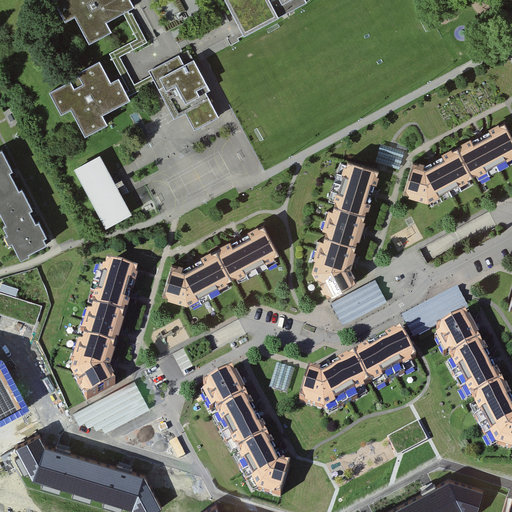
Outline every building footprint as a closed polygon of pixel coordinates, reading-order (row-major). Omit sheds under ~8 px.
[(49,0),(61,22),(72,16),(85,42),(108,31),(103,22),(126,10),(130,7),(126,0),(49,0)] [(223,0),(241,34),(243,38),(309,4),(306,0),(223,0)] [(175,56),(147,70),(173,119),(186,112),(194,128),(219,116),(206,93),(211,90),(194,58),(183,64),(178,54),(175,56)] [(75,78),(47,93),(58,113),(67,108),(82,137),(105,125),(100,116),(126,102),(122,94),(115,79),(108,83),(96,61),(73,74),(75,78)] [(511,126),(432,170),(418,167),(409,196),(436,204),(511,161),(511,126)] [(405,151),(380,145),(376,164),(400,170),(405,151)] [(1,151),(0,151),(0,216),(22,260),(50,246),(1,151)] [(100,159),(73,172),(106,233),(132,219),(116,189),(100,159)] [(383,172),(352,162),(317,273),(331,300),(359,285),(354,271),(383,172)] [(190,274),(178,269),(169,300),(191,308),(284,256),(269,230),(190,274)] [(142,275),(111,266),(77,375),(89,401),(117,386),(111,372),(142,275)] [(378,280),(332,304),(344,327),(390,303),(378,280)] [(457,285),(401,314),(413,338),(470,309),(457,285)] [(42,306),(0,293),(0,315),(36,326),(42,306)] [(511,405),(464,315),(435,331),(494,443),(511,448),(511,405)] [(323,374),(308,371),(300,403),(328,411),(418,361),(401,331),(323,374)] [(278,363),(269,389),(288,395),(296,369),(278,363)] [(0,364),(0,424),(27,410),(1,364),(0,364)] [(279,467),(230,373),(200,389),(256,494),(278,500),(287,470),(279,467)] [(137,382),(75,416),(81,427),(86,424),(90,430),(95,427),(99,433),(104,430),(107,435),(152,411),(137,382)] [(418,421),(387,437),(397,456),(400,454),(427,440),(418,421)] [(45,447),(38,435),(16,445),(34,480),(133,508),(136,511),(154,511),(162,508),(144,476),(126,471),(62,452),(45,447)] [(384,511),(476,511),(484,489),(449,479),(429,489),(384,511)]
